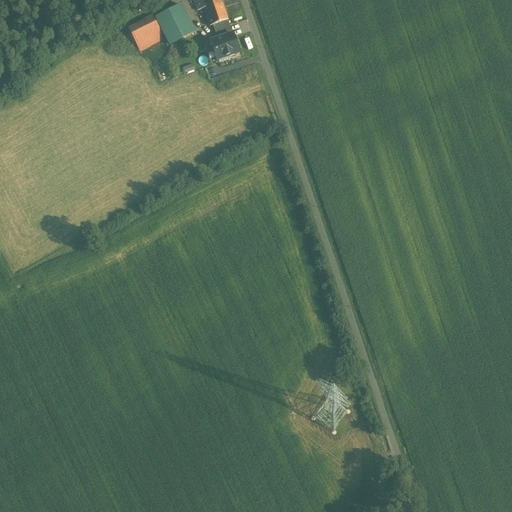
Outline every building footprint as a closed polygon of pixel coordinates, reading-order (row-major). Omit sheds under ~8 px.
[(220,0),(193,0),(198,11),(204,9),(210,27),(214,25),(219,39),(232,35),(228,21),(220,0)] [(181,6),(156,19),(166,39),(170,46),(195,33),(181,6)] [(129,29),(132,35),(156,23),(153,17),(129,29)] [(132,35),(136,44),(152,36),(160,32),(156,23),(132,35)] [(219,39),(211,43),(217,62),(239,54),(232,35),(219,39)] [(152,36),(136,44),(139,50),(155,42),(152,36)]
